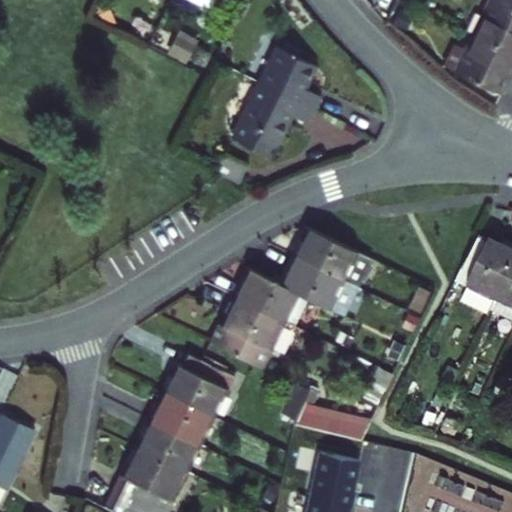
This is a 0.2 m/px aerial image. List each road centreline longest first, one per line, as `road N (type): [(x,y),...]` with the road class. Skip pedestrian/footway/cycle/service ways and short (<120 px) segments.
road 1 (residential): [(490,143),(361,172),(289,198),(73,323)]
road 2 (residential): [(490,143),(329,0)]
road 3 (residential): [(73,323),(82,367),(65,475)]
